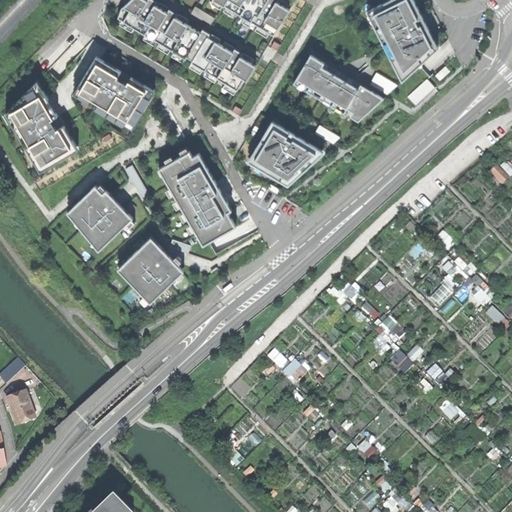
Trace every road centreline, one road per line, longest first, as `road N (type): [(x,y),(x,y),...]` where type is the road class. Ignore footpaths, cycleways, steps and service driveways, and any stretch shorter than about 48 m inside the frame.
road 1 (secondary): [(95,442),(457,118)]
road 2 (unclassified): [(287,253),(85,422),(10,511)]
road 3 (unclassified): [(457,118),(430,129),(287,253)]
road 4 (residential): [(206,127),(287,253)]
road 5 (residential): [(206,127),(183,83),(104,40)]
